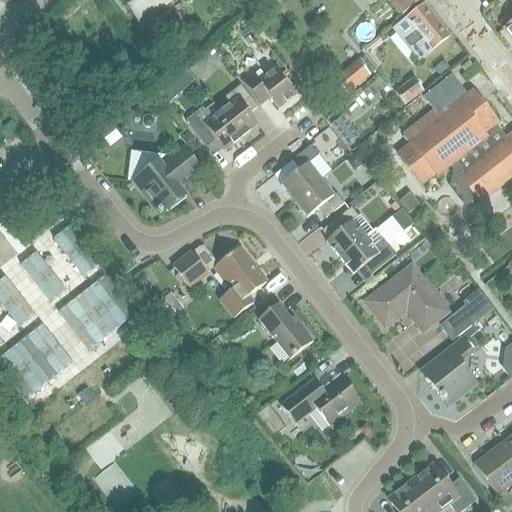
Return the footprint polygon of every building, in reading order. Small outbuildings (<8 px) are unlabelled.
[(120,0),(140,25),(172,0),(120,0)] [(419,0),(392,0),(404,14),(420,1),(419,0)] [(448,39),(423,8),(406,22),(409,25),(396,35),(416,60),(429,50),(431,53),(448,39)] [(511,41),(511,24),(503,31),(511,41)] [(357,64),(336,81),(348,94),(368,77),(357,64)] [(266,79),(260,71),(243,84),(261,106),(270,99),(278,111),(296,97),(276,71),(266,79)] [(406,108),(425,93),(413,79),(395,95),(406,108)] [(172,86),(162,95),(170,105),(180,96),(172,86)] [(230,107),(221,114),(241,140),(258,126),(249,115),(258,108),(241,86),(224,99),(230,107)] [(511,178),(511,136),(506,141),(494,127),(496,125),(481,106),(482,105),(473,93),(448,113),(443,107),(416,128),(421,134),(409,143),(411,145),(397,156),(421,186),(434,176),(436,179),(455,164),(463,175),(458,179),(478,205),(511,178)] [(241,140),(221,114),(212,121),(202,109),(186,122),(207,149),(216,142),(224,153),(241,140)] [(143,120),(142,125),(145,129),(150,129),(154,126),(154,121),(151,118),(146,117),(143,120)] [(312,142),(332,131),(326,120),(306,131),(312,142)] [(253,148),(268,135),(261,127),(246,141),(253,148)] [(116,132),(103,142),(110,150),(122,140),(116,132)] [(188,132),(182,137),(189,146),(195,141),(188,132)] [(281,186),(294,203),(320,182),(307,166),(319,157),(311,147),(292,162),(300,171),(281,186)] [(159,163),(133,183),(159,216),(185,197),(176,185),(186,177),(190,181),(201,172),(183,150),(162,167),(159,163)] [(356,156),(347,163),(355,173),(364,166),(356,156)] [(333,198),(320,182),(294,203),(307,219),(318,211),(326,220),(344,205),(337,195),(333,198)] [(410,194),(399,202),(409,214),(419,206),(410,194)] [(340,260),(373,233),(360,217),(359,218),(351,209),(333,224),(340,233),(326,243),(340,260)] [(69,228),(54,240),(84,279),(99,267),(69,228)] [(376,231),(373,233),(340,260),(353,276),(364,267),(371,276),(396,256),(376,231)] [(214,269),(232,293),(222,301),(236,318),(254,304),(249,298),(267,284),(240,249),(214,269)] [(36,253),(21,265),(51,304),(66,292),(36,253)] [(208,274),(192,254),(173,269),(189,289),(208,274)] [(412,269),(367,304),(385,328),(406,311),(423,332),(446,314),(412,269)] [(105,277),(82,295),(112,334),(135,316),(105,277)] [(5,278),(0,282),(0,304),(19,329),(35,317),(5,278)] [(82,295),(59,313),(89,352),(112,334),(82,295)] [(171,295),(163,301),(175,316),(183,310),(171,295)] [(278,306),(258,321),(290,361),(313,343),(300,326),(296,329),(278,306)] [(465,307),(439,327),(452,343),(477,323),(465,307)] [(43,326),(20,344),(50,383),(73,365),(43,326)] [(462,342),(421,374),(448,408),(476,386),(467,375),(469,374),(471,360),(470,358),(473,356),(462,342)] [(20,344),(0,359),(0,366),(27,401),(50,383),(20,344)] [(213,345),(207,350),(215,360),(221,355),(213,345)] [(314,381),(280,408),(294,426),(315,410),(329,428),(360,404),(341,378),(323,392),(314,381)] [(98,385),(75,402),(63,386),(36,406),(67,446),(116,408),(98,385)] [(366,427),(360,432),(365,439),(371,434),(366,427)] [(511,437),(494,451),(511,475),(511,437)] [(511,486),(511,475),(494,451),(474,466),(498,497),(511,486)] [(433,467),(411,484),(431,511),(440,511),(449,506),(453,511),(463,511),(476,502),(459,480),(449,488),(433,467)] [(431,511),(411,484),(388,501),(396,511),(431,511)]
